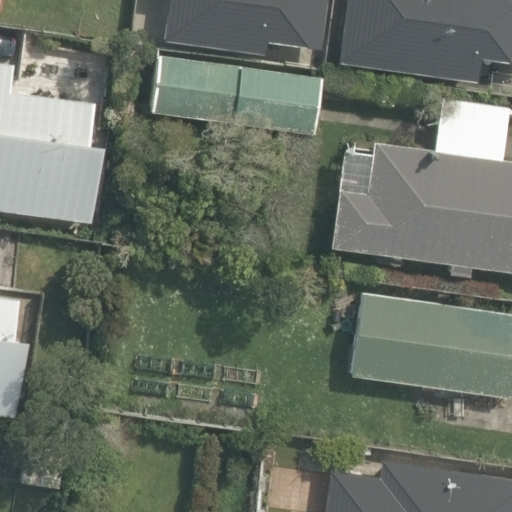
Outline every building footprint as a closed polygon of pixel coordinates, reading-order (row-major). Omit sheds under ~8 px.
[(167,0),(162,36),(265,50),(267,37),(321,45),(326,0),(167,0)] [(481,54),(511,57),(511,0),(344,0),(336,60),(478,79),(481,54)] [(324,73),(157,52),(150,111),(316,132),(324,73)] [(11,87),(15,60),(0,57),(0,205),(92,218),(102,141),(90,140),(96,99),(11,87)] [(511,270),(511,154),(504,153),(511,103),(441,93),(434,144),(376,136),(374,151),(342,146),(328,245),(511,270)] [(511,395),(511,308),(363,288),(352,372),(511,395)] [(0,410),(16,413),(27,338),(14,336),(20,294),(0,291),(0,410)] [(511,511),(511,474),(382,454),(379,472),(330,465),(323,511),(511,511)]
